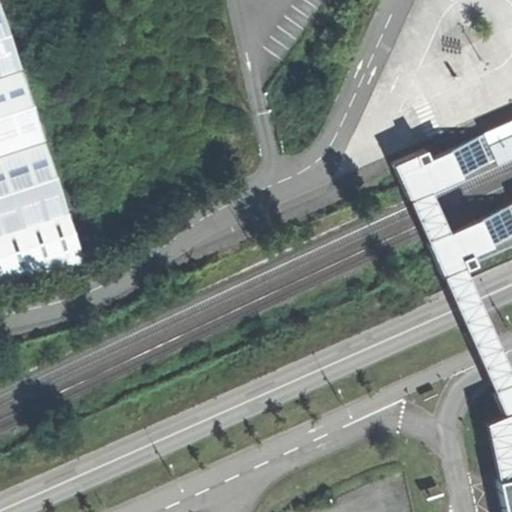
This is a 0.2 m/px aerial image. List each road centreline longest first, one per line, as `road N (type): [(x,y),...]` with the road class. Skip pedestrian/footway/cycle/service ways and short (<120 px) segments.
road 1 (secondary): [(0,510),(511,283)]
road 2 (unclassified): [(0,316),(75,297),(123,274),(212,212),(318,159),(397,0)]
